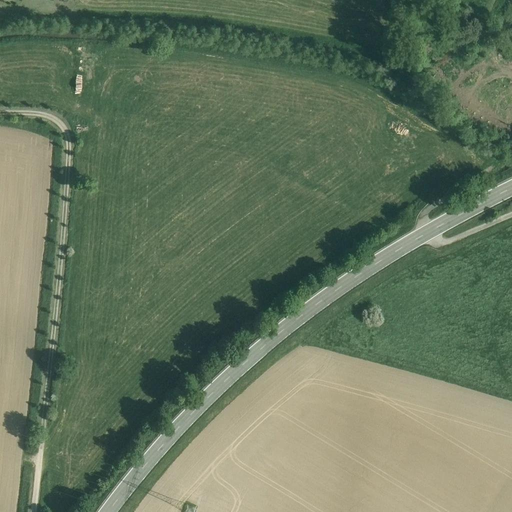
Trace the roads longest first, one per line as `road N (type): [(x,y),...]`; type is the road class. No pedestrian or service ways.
road 1 (secondary): [(106,511),(181,420),(314,301),(511,184)]
road 2 (track): [(33,511),(70,141),(60,123),(0,110)]
road 3 (track): [(484,159),(491,167),(424,212),(427,231),(441,243),(511,213)]
